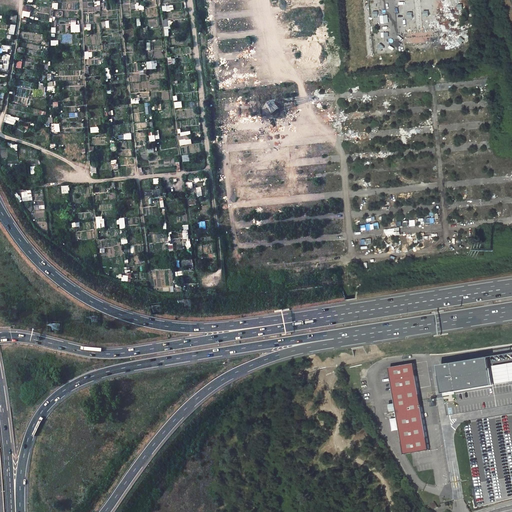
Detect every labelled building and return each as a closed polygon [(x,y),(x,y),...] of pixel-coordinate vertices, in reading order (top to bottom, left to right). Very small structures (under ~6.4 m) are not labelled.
[(23,6),(22,16),(29,17),(30,7),(23,6)] [(170,20),(163,21),(164,29),(172,28),(170,20)] [(76,24),(76,21),(71,21),(71,33),(80,32),(80,24),(76,24)] [(487,177),(467,46),(393,57),(395,71),(412,188),(487,177)] [(156,61),(147,62),(147,69),(152,69),(152,66),(157,65),(156,61)] [(412,188),(395,71),(348,78),(367,195),(412,188)] [(179,145),(191,144),(190,131),(178,132),(179,145)] [(22,191),(22,201),(32,200),(31,191),(22,191)] [(436,366),(441,394),(442,394),(492,385),(487,357),(436,366)] [(415,365),(390,368),(405,455),(430,451),(415,365)]
